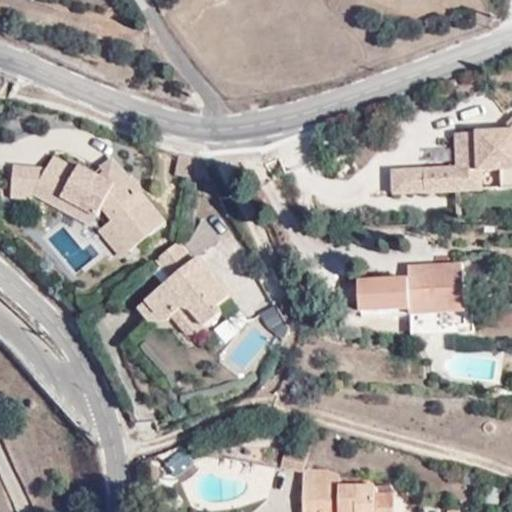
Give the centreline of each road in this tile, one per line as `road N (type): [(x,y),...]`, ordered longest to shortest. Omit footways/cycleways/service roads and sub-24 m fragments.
road 1 (tertiary): [(214,130),(352,97),(511,36)]
road 2 (unknown): [(290,116),(302,180),(321,195),(347,191),(475,108)]
road 3 (tertiary): [(0,53),(165,121),(214,130)]
road 4 (tertiary): [(96,391),(68,338),(0,271)]
road 5 (residential): [(214,130),(215,106),(142,0)]
road 6 (unknown): [(214,130),(266,260)]
road 7 (unclassified): [(0,318),(58,380),(82,395),(96,391)]
road 8 (tertiary): [(120,511),(96,391)]
